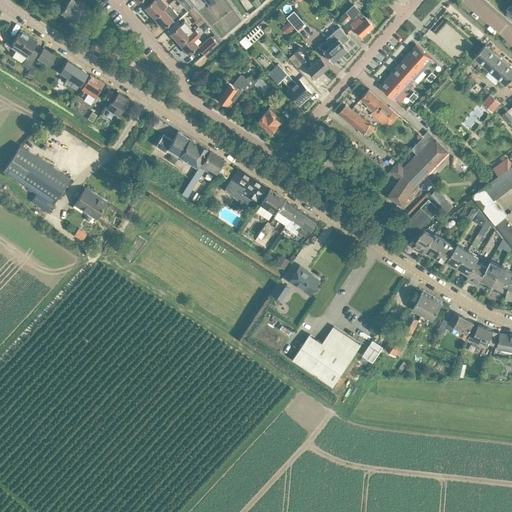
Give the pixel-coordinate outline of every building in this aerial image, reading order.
[(75,22),(85,7),(73,0),(69,0),(61,13),(75,22)] [(164,0),(151,0),(144,7),(145,8),(144,10),(147,13),(149,13),(153,17),(168,4),(164,0)] [(297,13),(305,8),(302,2),(293,6),(297,13)] [(168,4),(153,17),(163,28),(164,26),(167,29),(175,22),(172,19),(178,14),(168,4)] [(361,37),(373,26),(365,17),(353,4),(345,12),(338,18),(342,23),(341,25),(342,25),(349,33),(353,28),(361,37)] [(298,31),(306,25),(294,10),(286,17),(298,31)] [(175,22),(167,29),(170,32),(170,33),(179,43),(194,30),(193,29),(184,19),(179,24),(177,21),(175,22)] [(287,33),(294,28),(288,21),(281,27),(287,33)] [(323,42),(319,47),(325,54),(332,62),(347,48),(342,43),(348,37),(342,30),(340,27),(327,38),(331,43),(327,47),(323,42)] [(194,30),(179,43),(183,48),(182,50),(185,54),(187,53),(188,53),(198,45),(193,40),(200,34),(195,28),(193,29),(194,30)] [(28,67),(33,60),(38,52),(32,48),(37,40),(20,30),(10,46),(26,56),(22,63),(28,67)] [(204,53),(216,42),(211,37),(200,47),(204,53)] [(416,44),(407,55),(423,69),(433,59),(416,44)] [(511,67),(485,44),(476,55),(475,55),(475,56),(490,69),(485,75),(495,83),(500,78),(507,83),(511,78),(511,67)] [(279,47),(269,56),(276,64),(286,55),(279,47)] [(50,65),(50,64),(56,56),(43,48),(37,57),(50,65)] [(250,61),(254,58),(247,50),(243,54),(250,61)] [(293,54),(289,58),(297,68),(302,63),(305,61),(297,51),(293,54)] [(423,69),(407,55),(398,65),(414,79),(423,69)] [(307,68),(306,69),(307,70),(314,77),(327,65),(321,58),(320,57),(310,65),(307,68)] [(80,84),(82,81),(87,72),(67,59),(60,71),(80,84)] [(278,64),(268,73),(277,83),(281,79),(289,88),(286,91),(292,97),(299,105),(312,92),(305,85),(299,79),(295,82),(278,64)] [(398,65),(389,75),(405,90),(414,79),(398,65)] [(31,78),(35,72),(31,69),(27,75),(31,78)] [(94,96),(98,91),(103,82),(90,74),(79,93),(84,96),(87,92),(94,96)] [(246,78),(240,74),(233,84),(226,79),(220,87),(214,95),(215,96),(228,105),(232,99),(233,99),(233,98),(235,95),(236,94),(237,92),(241,86),(248,91),(255,82),(248,76),(246,78)] [(396,100),(405,90),(389,75),(380,85),(396,100)] [(260,78),(255,83),(263,91),(268,85),(260,78)] [(500,101),(508,91),(498,83),(490,92),(500,101)] [(110,100),(115,92),(109,88),(104,96),(110,100)] [(369,88),(361,98),(368,105),(367,106),(372,110),(373,109),(374,110),(378,106),(389,116),(394,110),(389,106),(370,89),(369,88)] [(119,116),(124,109),(129,99),(118,91),(111,101),(106,109),(119,116)] [(492,111),(500,102),(490,93),(482,102),(492,111)] [(271,132),(280,121),(274,116),(281,108),(274,102),(264,112),(258,120),(265,127),(265,129),(268,132),(270,132),(270,131),(271,132)] [(420,103),(416,110),(421,113),(425,106),(420,103)] [(368,138),(374,126),(370,123),(353,111),(346,104),(338,113),(368,138)] [(509,123),(511,120),(511,114),(508,110),(502,114),(509,123)] [(179,133),(177,132),(172,139),(164,134),(156,145),(165,152),(168,147),(196,165),(201,156),(207,148),(199,143),(198,143),(190,138),(189,140),(186,138),(187,136),(180,132),(179,133)] [(429,133),(428,132),(423,136),(420,140),(411,149),(416,154),(403,167),(398,162),(390,171),(399,179),(388,196),(402,205),(408,197),(416,185),(448,152),(429,133)] [(337,146),(334,143),(326,136),(321,142),(328,148),(313,165),(325,176),(332,168),(346,152),(338,145),(337,146)] [(15,153),(3,171),(19,182),(24,184),(36,193),(30,201),(47,213),(48,211),(54,202),(64,186),(70,178),(36,156),(21,146),(20,145),(15,153)] [(218,172),(224,161),(223,161),(224,159),(209,149),(201,162),(216,171),(218,172)] [(511,163),(507,157),(493,167),(499,175),(507,168),(511,164),(511,163)] [(385,170),(389,163),(383,160),(379,167),(385,170)] [(226,177),(227,175),(232,167),(224,161),(218,172),(226,177)] [(499,175),(478,190),(483,197),(488,194),(493,201),(496,199),(511,186),(511,164),(507,168),(499,175)] [(256,202),(261,195),(267,186),(238,167),(232,175),(223,189),(246,204),(250,198),(256,202)] [(377,181),(385,174),(379,169),(372,176),(377,181)] [(277,206),(278,205),(283,197),(270,188),(261,203),(274,211),(277,206)] [(91,195),(83,190),(74,205),(95,219),(101,211),(107,202),(92,193),(91,195)] [(417,231),(424,225),(439,208),(429,198),(407,221),(417,231)] [(290,218),(298,207),(286,199),(270,223),(274,226),(278,219),(286,224),(290,218)] [(286,224),(285,226),(296,233),(298,230),(306,235),(309,231),(316,221),(317,220),(309,215),(298,207),(290,218),(286,224)] [(395,218),(399,213),(392,208),(388,214),(395,218)] [(472,208),(468,216),(472,219),(477,211),(472,208)] [(500,229),(510,222),(506,217),(496,224),(496,225),(500,229)] [(503,234),(511,227),(511,224),(510,222),(500,229),(503,234)] [(507,239),(511,235),(511,227),(503,234),(507,239)] [(423,253),(425,251),(434,235),(425,230),(421,233),(418,236),(417,236),(408,243),(413,246),(412,246),(423,253)] [(436,257),(446,240),(436,233),(434,235),(425,251),(436,257)] [(446,263),(447,261),(456,246),(446,240),(436,257),(446,263)] [(459,268),(466,255),(469,251),(458,244),(456,246),(447,261),(459,268)] [(288,245),(282,253),(291,259),(297,250),(288,245)] [(469,274),(476,262),(479,257),(469,251),(466,255),(459,268),(469,274)] [(493,284),(498,274),(502,266),(491,260),(487,268),(481,278),(492,284),(493,284)] [(478,285),(481,278),(487,268),(476,262),(469,274),(466,279),(478,285)] [(309,294),(318,279),(306,271),(306,270),(300,265),(289,280),(309,294)] [(507,291),(510,277),(511,272),(511,271),(502,266),(498,274),(493,284),(503,289),(504,289),(507,291)] [(282,300),(290,287),(279,280),(271,293),(282,300)] [(433,320),(438,311),(442,302),(422,291),(413,309),(433,320)] [(460,315),(455,312),(450,322),(443,319),(438,328),(445,332),(447,328),(452,330),(455,326),(465,331),(462,338),(465,339),(469,331),(474,322),(460,314),(460,315)] [(290,314),(284,322),(293,329),(300,322),(290,314)] [(391,339),(385,348),(394,355),(401,346),(403,347),(418,320),(410,314),(395,341),(391,339)] [(493,345),(495,342),(499,332),(493,330),(479,324),(473,336),(470,335),(468,339),(479,344),(480,340),(493,345)] [(361,344),(333,326),(322,342),(310,334),(292,359),(333,386),(361,344)] [(511,334),(501,333),(499,343),(498,348),(511,350),(511,334)] [(373,339),(363,355),(373,361),(383,346),(373,339)]
